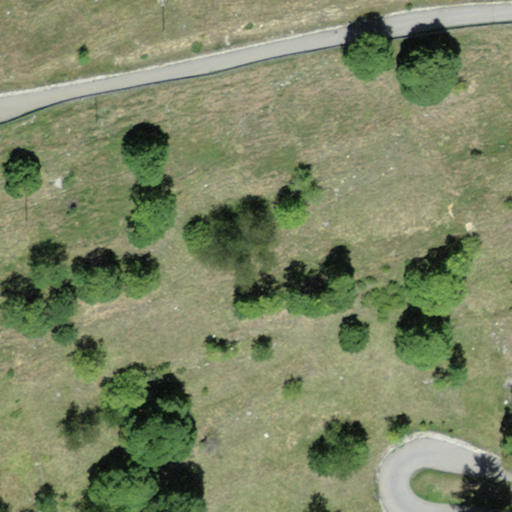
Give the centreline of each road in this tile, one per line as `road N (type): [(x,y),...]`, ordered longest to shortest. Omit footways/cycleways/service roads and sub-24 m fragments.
road 1 (unclassified): [(511,18),(458,20),(0,103)]
road 2 (unclassified): [(404,511),(396,495),(400,471),(424,460),(511,481)]
